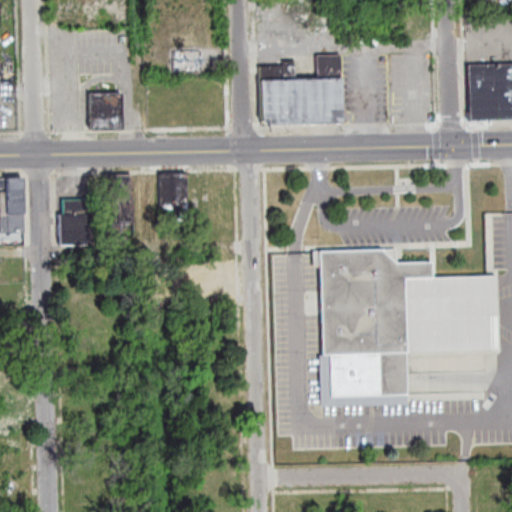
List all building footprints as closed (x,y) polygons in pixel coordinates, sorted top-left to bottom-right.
[(379,33),(404,32),(402,8),(378,9),(379,33)] [(203,69),(174,70),(174,50),(202,50),(203,69)] [(344,54),(346,122),(266,125),(261,118),(259,65),(283,65),(283,61),(294,60),(295,77),(317,76),(317,55),(344,54)] [(468,63),(511,61),(511,117),(469,119),(468,63)] [(90,91),(123,90),(124,128),(91,128),(90,91)] [(160,174),(187,173),(189,221),(175,222),(175,208),(161,209),(160,174)] [(134,223),(133,175),(146,174),(147,209),(147,230),(134,230),(134,223)] [(147,209),(146,174),(160,174),(161,209),(147,209)] [(106,206),(105,175),(133,175),(134,223),(119,223),(119,205),(106,206)] [(23,176),(24,230),(0,231),(0,217),(1,217),(0,192),(8,191),(8,177),(8,176),(23,176)] [(93,245),(60,246),(60,215),(65,215),(65,199),(90,199),(90,214),(92,214),(93,245)] [(119,223),(120,244),(107,244),(106,224),(119,223)] [(314,250),(395,248),(396,262),(431,261),(431,277),(496,275),(498,350),(405,352),(407,401),(323,403),(320,265),(314,265),(314,250)] [(199,298),(198,280),(215,279),(215,297),(199,298)]
